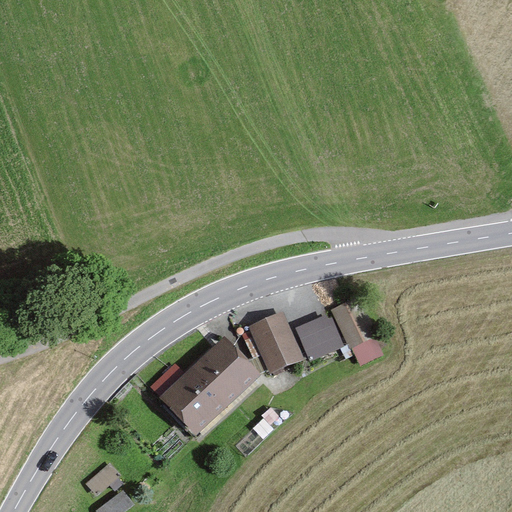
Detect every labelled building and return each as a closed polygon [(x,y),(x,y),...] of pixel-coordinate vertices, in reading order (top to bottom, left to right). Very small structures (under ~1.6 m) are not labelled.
[(350,302),(328,312),(346,347),(367,337),(350,302)] [(275,316),(245,330),(265,373),(295,359),(275,316)] [(320,319),(293,330),(305,358),(332,346),(320,319)] [(218,344),(156,401),(190,437),(252,380),(218,344)] [(102,511),(121,511),(134,502),(125,490),(100,509),(102,511)]
